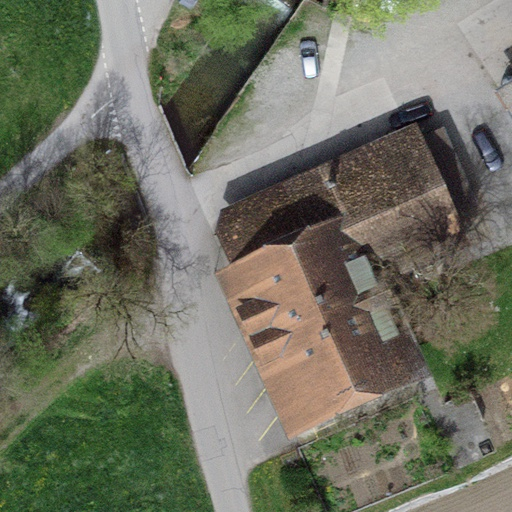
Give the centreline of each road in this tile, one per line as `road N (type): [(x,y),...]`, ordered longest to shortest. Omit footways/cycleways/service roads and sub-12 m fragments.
road 1 (unclassified): [(236,511),(175,323),(155,209),(129,130),(114,0)]
road 2 (unknown): [(155,209),(309,105),(425,0)]
road 3 (track): [(175,323),(40,368),(0,408)]
road 4 (track): [(123,82),(0,193)]
